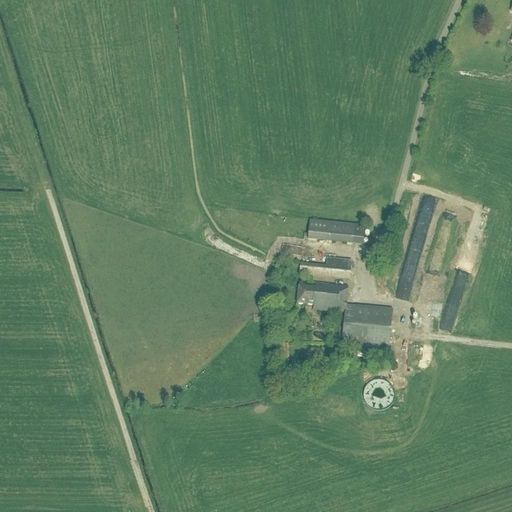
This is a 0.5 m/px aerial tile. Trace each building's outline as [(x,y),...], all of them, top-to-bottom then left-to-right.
[(310,223),(308,241),(363,246),(365,228),(310,223)] [(452,265),(457,268),(459,264),(463,266),(466,261),(457,256),(452,265)] [(299,276),(349,281),(350,269),(301,264),(299,276)] [(408,297),(412,270),(401,268),(396,295),(408,297)] [(296,305),(313,307),(312,310),(345,314),(342,347),(386,351),(390,310),(346,305),(347,288),(315,285),(314,289),(298,288),(296,305)] [(257,311),(248,313),(250,323),(258,322),(257,311)] [(406,376),(406,394),(462,394),(464,378),(406,376)] [(388,410),(392,407),(394,402),(395,397),(395,392),(392,387),(388,383),(383,381),(378,381),(373,382),(369,385),(365,389),(364,394),(364,399),(365,404),(369,408),(373,411),(378,412),(383,412),(388,410)]
